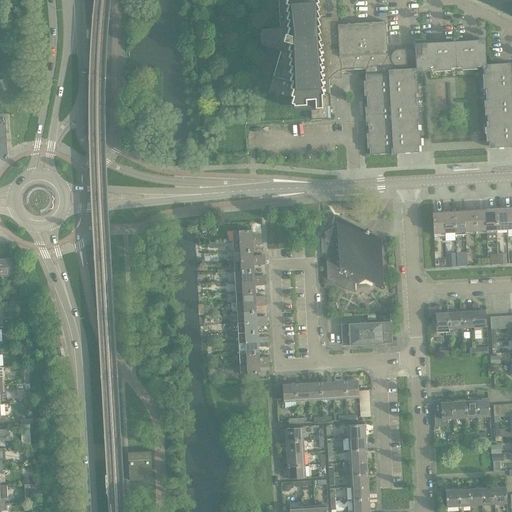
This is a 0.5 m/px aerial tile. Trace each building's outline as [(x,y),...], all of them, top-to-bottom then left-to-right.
[(278,0),(281,28),(261,29),(262,46),(281,52),(269,93),(275,92),(276,98),(294,97),(294,106),(308,105),(308,109),(311,109),(311,120),(331,119),(329,80),(335,79),(335,71),(340,71),(337,28),(332,28),(332,17),(326,18),(324,0),(278,0)] [(386,22),(337,25),(337,28),(340,71),(366,70),(366,75),(366,76),(389,75),(388,56),(386,22)] [(416,44),(416,45),(415,45),(415,44),(415,49),(399,50),(398,50),(397,50),(396,51),(395,51),(394,52),(393,53),(392,54),(392,55),(391,56),(388,56),(389,75),(415,73),(417,73),(426,72),(431,72),(431,69),(482,66),(482,69),(485,69),(486,69),(486,65),(485,40),(421,44),(416,44)] [(485,69),(489,135),(489,148),(511,147),(511,66),(511,67),(511,63),(486,65),(486,69),(485,69)] [(389,75),(366,76),(370,155),(419,152),(415,73),(389,75)] [(506,209),(495,210),(497,230),(507,229),(506,209)] [(485,210),(475,211),(476,231),(486,230),(485,210)] [(495,210),(485,210),(486,230),(497,230),(495,210)] [(475,211),(464,212),(465,232),(476,231),(475,211)] [(454,212),(443,213),(445,233),(455,232),(454,212)] [(464,212),(454,212),(455,232),(465,232),(464,212)] [(445,233),(443,213),(433,213),(433,225),(433,228),(434,227),(434,233),(445,233)] [(336,225),(325,232),(326,252),(327,279),(353,292),(354,291),(355,290),(355,281),(363,276),(368,278),(371,280),(381,274),(379,240),(367,234),(369,233),(369,232),(366,231),(346,222),(339,226),(336,225)] [(233,231),(233,242),(262,240),(262,235),(252,236),(252,230),(233,231)] [(262,240),(233,242),(234,252),(253,251),(253,245),(262,245),(262,240)] [(253,251),(234,252),(234,262),(263,260),(263,256),(253,256),(253,251)] [(506,251),(498,252),(498,254),(499,263),(506,262),(506,253),(506,251)] [(457,266),(456,253),(446,253),(447,266),(457,266)] [(13,258),(0,259),(1,276),(14,275),(13,258)] [(263,260),(234,262),(235,272),(254,271),(254,266),(264,265),(263,260)] [(254,271),(235,272),(235,282),(264,281),(264,276),(254,276),(254,271)] [(264,281),(235,282),(236,293),(255,292),(255,286),(265,286),(264,281)] [(255,292),(236,293),(237,303),(266,301),(265,296),(255,297),(255,292)] [(266,301),(237,303),(237,313),(256,312),(256,307),(266,306),(266,301)] [(472,304),(473,312),(474,327),(474,331),(487,330),(486,311),(478,311),(478,304),(472,304)] [(447,306),(448,313),(449,329),(449,332),(461,332),(461,328),(461,312),(460,312),(453,313),(453,305),(447,306)] [(460,305),(460,312),(461,312),(461,328),(461,332),(474,331),(474,327),(473,312),(466,312),(465,305),(460,305)] [(448,313),(441,314),(440,306),(435,306),(437,333),(449,332),(449,329),(448,313)] [(256,312),(237,313),(238,323),(267,322),(266,317),(257,317),(256,312)] [(267,322),(238,323),(238,333),(257,332),(257,327),(267,326),(267,322)] [(342,346),(376,344),(379,344),(386,347),(387,344),(392,343),(391,322),(341,325),(342,346)] [(257,332),(238,333),(239,344),(268,342),(268,337),(258,338),(257,332)] [(268,342),(239,344),(239,354),(259,353),(258,347),(268,347),(268,342)] [(259,353),(239,354),(240,364),(269,362),(269,357),(259,358),(259,353)] [(269,362),(240,364),(241,374),(245,374),(245,381),(259,380),(259,373),(260,373),(259,368),(269,367),(269,362)] [(358,381),(345,382),(346,399),(359,398),(359,397),(359,391),(358,381)] [(333,382),(320,383),(322,400),(334,399),(333,382)] [(345,382),(333,382),(334,399),(346,399),(345,382)] [(320,383),(308,384),(309,401),(322,400),(320,383)] [(308,384),(296,385),(297,402),(309,401),(308,384)] [(297,402),(296,385),(283,385),(284,402),(285,402),(285,408),(297,407),(296,402),(297,402)] [(482,401),(477,401),(478,417),(489,417),(489,418),(490,418),(489,398),(481,399),(482,401)] [(470,401),(465,402),(466,418),(478,417),(477,401),(477,399),(469,399),(470,401)] [(441,403),(441,401),(440,401),(442,427),(448,426),(447,419),(454,419),(453,402),(453,400),(445,401),(446,403),(441,403)] [(458,402),(453,402),(454,419),(466,418),(465,402),(465,400),(457,400),(458,402)] [(348,425),(349,438),(366,437),(365,424),(348,425)] [(22,425),(23,448),(31,447),(30,425),(22,425)] [(286,429),(286,442),(303,441),(303,428),(286,429)] [(366,437),(349,438),(349,450),(366,449),(366,437)] [(303,441),(286,442),(287,454),(304,453),(303,441)] [(366,449),(349,450),(350,463),(367,462),(366,449)] [(151,452),(128,453),(130,481),(152,479),(151,452)] [(304,453),(287,454),(288,466),(305,465),(304,453)] [(367,462),(350,463),(351,475),(368,474),(367,462)] [(305,465),(288,466),(288,479),(306,478),(305,465)] [(368,474),(351,475),(351,488),(369,487),(368,474)] [(487,488),(482,489),(483,506),(495,505),(494,488),(494,486),(487,487),(487,488)] [(499,488),(494,488),(495,505),(507,505),(506,486),(498,486),(499,488)] [(369,487),(351,488),(352,500),(369,499),(369,487)] [(475,489),(470,489),(471,507),(483,506),(482,489),(482,487),(475,487),(475,489)] [(446,491),(446,489),(445,489),(447,508),(459,508),(458,490),(458,488),(451,489),(451,491),(446,491)] [(463,490),(458,490),(459,508),(471,507),(470,489),(470,488),(463,488),(463,490)] [(369,499),(352,500),(352,511),(363,511),(370,511),(369,499)]
